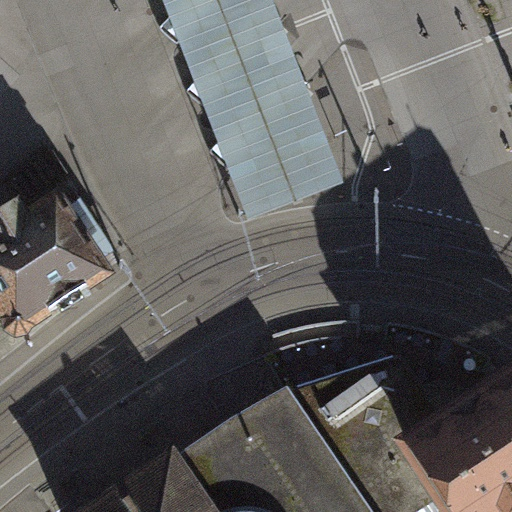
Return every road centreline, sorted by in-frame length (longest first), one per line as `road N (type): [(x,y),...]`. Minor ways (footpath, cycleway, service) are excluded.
road 1 (residential): [(474,272),(403,252),(312,256),(254,270),(194,294),(0,437)]
road 2 (residential): [(417,0),(493,202),(474,272)]
